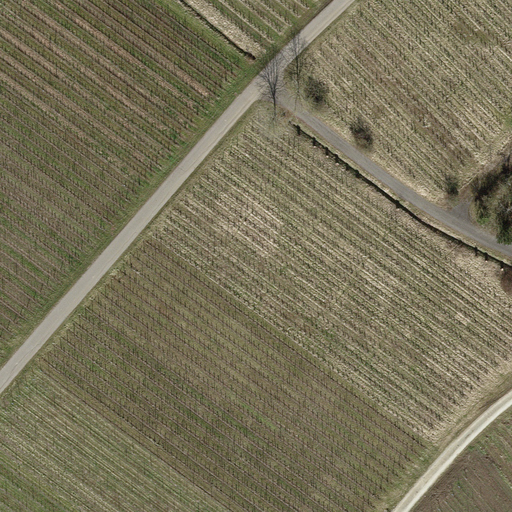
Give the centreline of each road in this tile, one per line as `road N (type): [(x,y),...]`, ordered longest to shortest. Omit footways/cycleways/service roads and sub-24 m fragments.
road 1 (track): [(0,372),(348,0)]
road 2 (track): [(272,80),(427,211),(511,248)]
road 3 (track): [(409,511),(511,407)]
